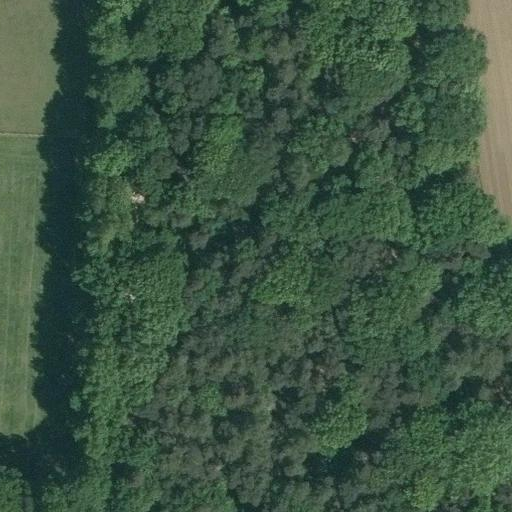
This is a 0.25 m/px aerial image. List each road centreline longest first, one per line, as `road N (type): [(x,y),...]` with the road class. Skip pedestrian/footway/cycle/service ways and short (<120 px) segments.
road 1 (track): [(114,511),(146,0)]
road 2 (track): [(457,511),(466,387),(490,262)]
